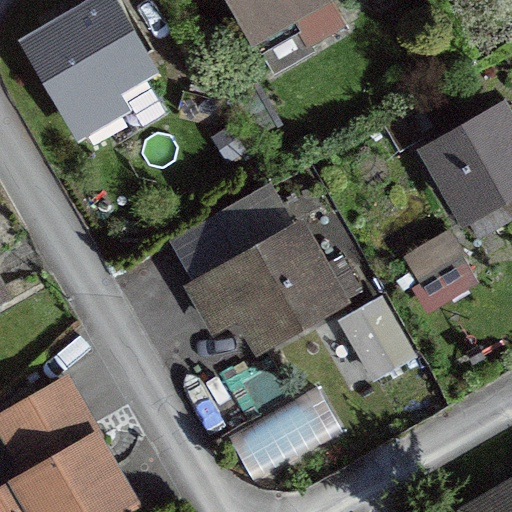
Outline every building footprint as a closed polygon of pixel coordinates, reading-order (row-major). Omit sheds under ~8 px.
[(326,0),(225,0),(268,74),(307,52),(302,43),(339,22),(326,0)] [(144,70),(106,4),(28,50),(66,115),(144,70)] [(497,114),(427,154),(476,238),(511,217),(511,205),(506,196),(511,192),(511,130),(508,132),(497,114)] [(404,257),(418,282),(460,256),(445,232),(404,257)] [(293,233),(192,292),(207,318),(233,303),(260,349),(336,305),(293,233)] [(372,377),(407,358),(377,304),(342,324),(372,377)] [(117,511),(126,507),(89,443),(18,483),(35,511),(33,511),(117,511)] [(511,511),(511,486),(467,511),(511,511)]
